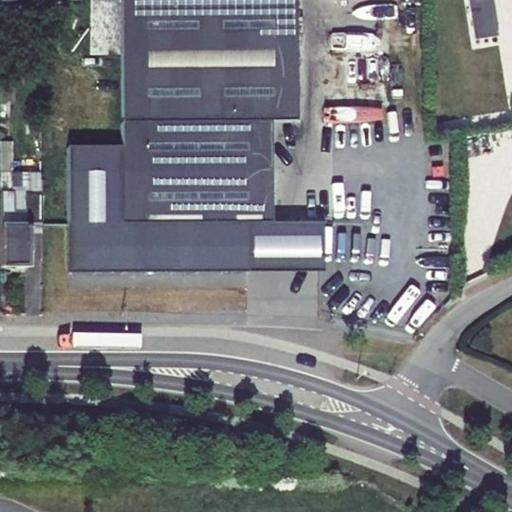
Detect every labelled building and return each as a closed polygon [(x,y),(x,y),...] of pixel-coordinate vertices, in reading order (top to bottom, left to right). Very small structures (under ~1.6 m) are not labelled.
[(245,225),(269,225),(269,124),(295,124),(294,0),(87,0),(88,55),(118,55),(119,149),(64,149),(66,276),(245,275),(245,225)] [(491,0),(467,0),(474,41),(497,38),(491,0)] [(38,70),(0,70),(0,105),(12,105),(12,81),(38,81),(38,70)] [(0,142),(0,172),(10,172),(10,143),(0,142)] [(27,225),(38,225),(38,174),(0,173),(0,268),(12,269),(12,270),(25,270),(27,235),(27,225)] [(27,225),(27,235),(38,235),(38,225),(27,225)] [(245,225),(245,275),(321,274),(321,225),(269,225),(245,225)]
